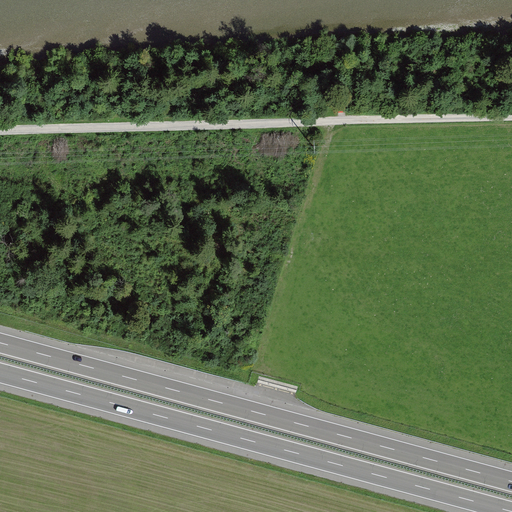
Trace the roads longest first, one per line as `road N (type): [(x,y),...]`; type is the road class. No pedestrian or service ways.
road 1 (motorway): [(511,482),(0,342)]
road 2 (motorway): [(0,373),(510,511)]
road 3 (track): [(511,116),(0,130)]
